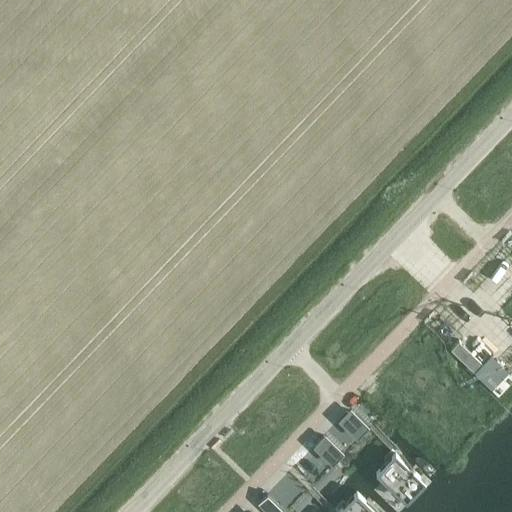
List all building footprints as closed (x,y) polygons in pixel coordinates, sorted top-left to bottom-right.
[(324,435),(314,445),(324,454),(333,445),(324,435)] [(389,435),(355,470),(397,511),(431,476),(389,435)] [(333,445),(324,454),(333,463),(342,454),(333,445)] [(355,470),(325,502),(334,511),(396,511),(397,511),(355,470)] [(268,494),(258,503),(267,511),(277,503),(268,494)] [(334,511),(325,502),(315,511),(334,511)] [(277,503),(267,511),(285,511),(286,511),(277,503)]
